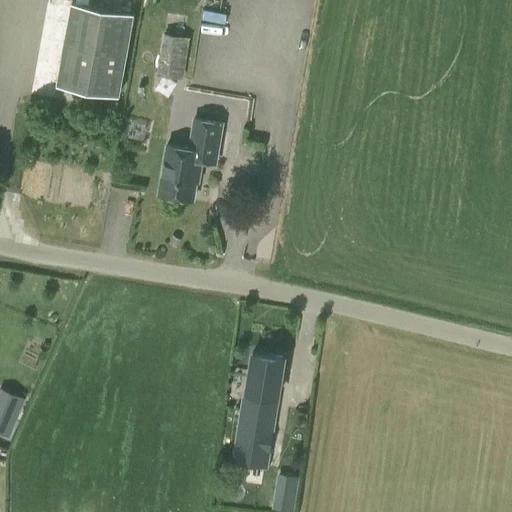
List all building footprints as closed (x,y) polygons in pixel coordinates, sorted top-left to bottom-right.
[(133,13),(72,3),(58,84),(120,94),(133,13)] [(184,78),(190,37),(162,33),(156,74),(184,78)] [(199,159),(215,162),(222,122),(194,118),(190,147),(167,144),(159,193),(193,199),(199,159)] [(253,352),(250,375),(261,377),(258,391),(244,389),(233,460),(268,466),(279,394),(276,394),(278,380),(281,380),(284,357),(253,352)] [(23,396),(1,387),(0,389),(0,429),(7,432),(23,396)] [(297,509),(303,474),(281,470),(275,506),(297,509)]
